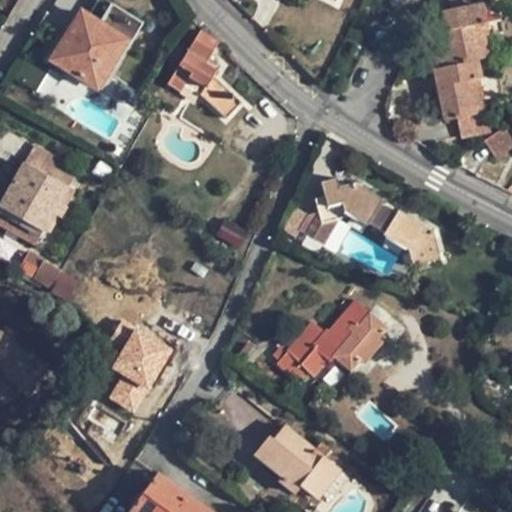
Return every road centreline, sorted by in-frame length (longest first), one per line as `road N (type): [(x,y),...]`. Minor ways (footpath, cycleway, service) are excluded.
road 1 (residential): [(317,106),(207,361),(110,507)]
road 2 (residential): [(511,215),(347,124)]
road 3 (residential): [(317,106),(202,0)]
road 4 (residential): [(347,124),(409,0)]
